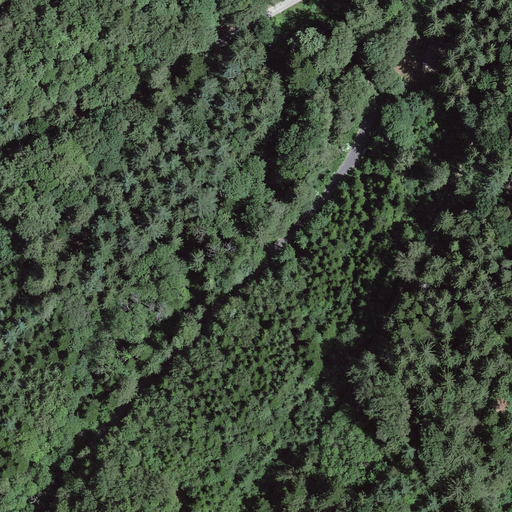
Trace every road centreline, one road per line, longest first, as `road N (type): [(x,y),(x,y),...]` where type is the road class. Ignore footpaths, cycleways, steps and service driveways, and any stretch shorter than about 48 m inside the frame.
road 1 (track): [(382,0),(364,130),(349,160),(242,283),(74,511)]
road 2 (track): [(297,0),(0,159)]
